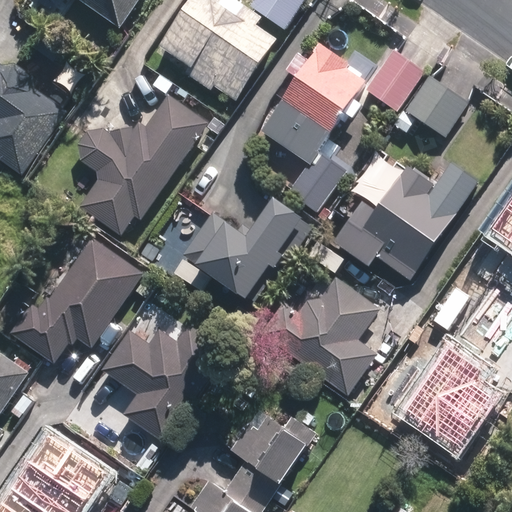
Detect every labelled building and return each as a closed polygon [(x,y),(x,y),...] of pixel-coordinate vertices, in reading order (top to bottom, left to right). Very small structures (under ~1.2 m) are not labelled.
[(81,0),(123,28),(142,0),(81,0)] [(192,0),(162,44),(192,64),(186,72),(212,91),(216,85),(238,100),(281,40),(260,25),(265,17),(240,0),(192,0)] [(255,0),(252,5),(286,28),(306,0),(255,0)] [(353,64),(325,45),(312,62),(303,55),(302,55),(291,71),(291,72),(301,78),(263,131),(312,165),(322,152),(370,82),(350,69),(353,64)] [(426,72),(394,49),(366,90),(398,112),(426,72)] [(75,57),(65,70),(89,88),(98,75),(75,57)] [(3,69),(0,67),(0,164),(23,180),(68,115),(35,92),(36,80),(15,66),(3,69)] [(430,75),(405,112),(446,139),(471,103),(430,75)] [(141,223),(208,125),(167,97),(146,128),(138,123),(132,131),(132,128),(112,132),(113,135),(104,129),(88,134),(79,147),(82,163),(101,177),(79,209),(121,238),(135,219),(141,223)] [(321,216),(352,174),(322,152),(312,165),(291,195),(321,216)] [(415,275),(481,182),(452,162),(435,186),(408,167),(374,214),(359,203),(333,239),(370,265),(380,251),(415,275)] [(511,257),(511,195),(483,239),(511,257)] [(212,214),(181,258),(247,304),(306,220),(276,198),(249,236),(227,221),(226,224),(212,214)] [(94,239),(50,300),(48,299),(39,312),(32,307),(12,335),(54,365),(68,346),(72,349),(78,341),(91,350),(145,275),(94,239)] [(358,340),(380,310),(336,278),(321,298),(309,301),(300,314),(285,304),(262,336),(347,396),(378,353),(358,340)] [(125,418),(166,446),(232,354),(192,326),(180,344),(163,332),(152,346),(133,333),(105,372),(140,396),(125,418)] [(456,460),(504,392),(487,380),(495,369),(452,339),(397,418),(456,460)] [(0,419),(31,375),(0,353),(0,419)] [(239,472),(275,497),(322,431),(298,414),(291,423),(274,411),(263,427),(253,421),(235,447),(249,457),(239,472)] [(18,491),(48,511),(85,511),(105,484),(56,450),(39,474),(33,470),(18,491)] [(125,461),(106,489),(108,491),(121,499),(140,471),(125,461)] [(264,511),(274,499),(275,497),(239,472),(229,487),(214,477),(195,504),(204,511),(203,511),(264,511)] [(112,510),(119,501),(105,491),(98,500),(112,510)]
